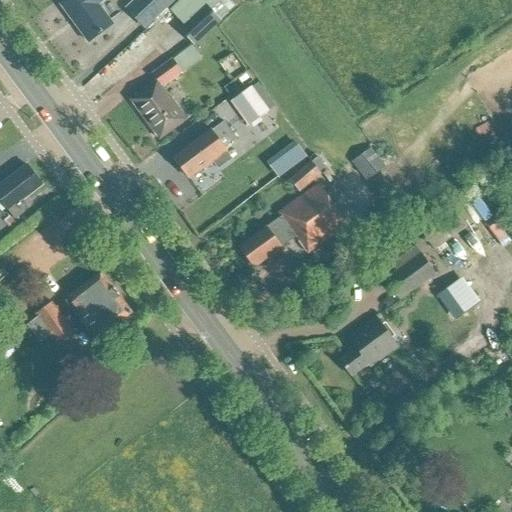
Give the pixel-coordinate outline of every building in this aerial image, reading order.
[(112,24),(97,5),(103,0),(66,0),(60,5),(88,42),(112,24)] [(134,0),(125,9),(144,28),(174,0),(134,0)] [(183,25),(205,4),(204,3),(207,0),(182,0),(170,11),(183,25)] [(183,25),(178,30),(193,46),(221,20),(205,4),(183,25)] [(181,73),(171,60),(154,71),(164,85),(181,73)] [(159,140),(185,120),(156,81),(130,100),(159,140)] [(267,110),(251,87),(231,101),(248,124),(267,110)] [(231,159),(223,148),(236,138),(223,121),(210,131),(173,158),(188,178),(211,161),(217,169),(231,159)] [(378,144),(358,156),(370,178),(391,167),(378,144)] [(291,197),(319,174),(318,172),(323,168),(314,156),(310,160),(311,161),(282,186),(291,197)] [(0,201),(7,211),(14,220),(24,213),(25,205),(22,200),(41,185),(26,165),(0,184),(0,201)] [(277,213),(280,216),(265,228),(265,227),(238,247),(254,268),(271,255),(272,257),(279,252),(277,250),(280,248),(288,242),(287,242),(295,236),(307,253),(346,224),(317,184),(277,213)] [(414,281),(430,269),(419,254),(385,279),(399,299),(418,286),(414,281)] [(98,338),(130,313),(100,273),(67,297),(81,316),(78,319),(93,339),(97,337),(98,338)] [(57,345),(74,333),(52,302),(34,314),(36,318),(29,324),(40,341),(48,335),(57,345)] [(369,367),(396,347),(374,317),(347,337),(355,347),(338,360),(350,376),(367,364),(369,367)] [(0,346),(12,334),(3,326),(0,328),(0,346)]
